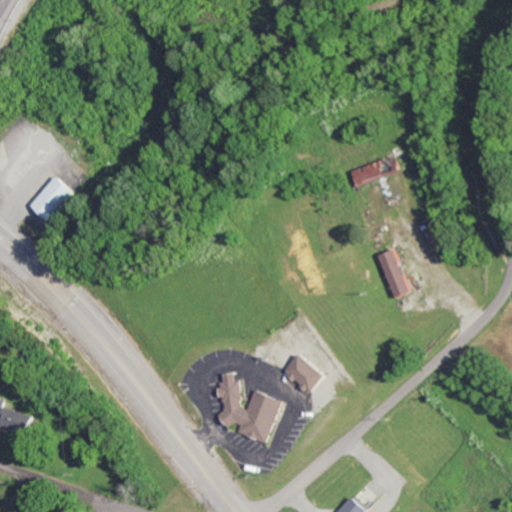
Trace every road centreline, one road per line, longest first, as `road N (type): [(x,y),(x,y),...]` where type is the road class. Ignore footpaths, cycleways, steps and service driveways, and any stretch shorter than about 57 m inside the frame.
road 1 (residential): [(261,511),(462,340),(505,290),(510,226),(489,129),(494,78),(511,31)]
road 2 (tertiary): [(211,511),(65,330),(0,265)]
